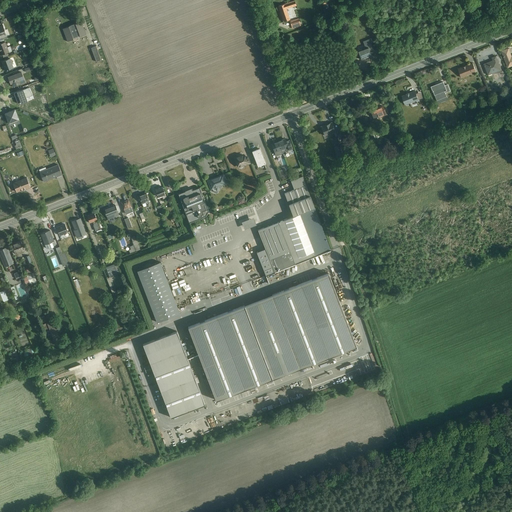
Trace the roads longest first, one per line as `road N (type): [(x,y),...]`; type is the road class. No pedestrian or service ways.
road 1 (secondary): [(293,113),(0,227)]
road 2 (secondary): [(511,29),(293,113)]
